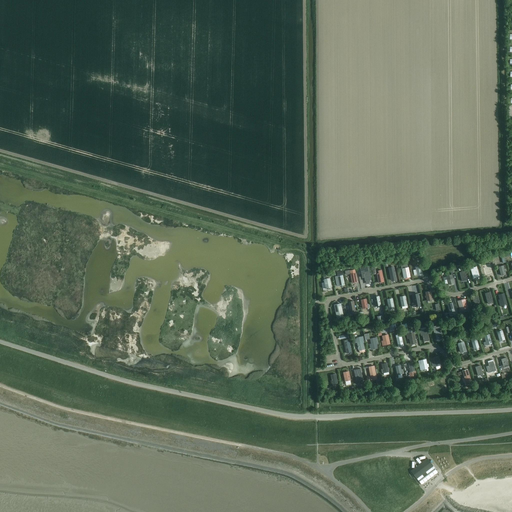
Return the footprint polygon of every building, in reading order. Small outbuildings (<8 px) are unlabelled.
[(485,275),(492,273),(489,264),(482,266),(485,275)] [(416,267),(416,270),(414,271),(415,275),(417,275),(418,275),(422,275),(420,266),(416,267)] [(368,267),(361,268),(362,278),(363,278),(363,277),(364,277),(365,281),(370,280),(368,267)] [(476,267),(470,268),(473,278),(475,278),(479,277),(476,267)] [(343,275),(343,271),(337,272),(338,277),(335,277),(337,286),(345,285),(343,275)] [(449,285),(454,283),(452,275),(446,276),(447,279),(445,280),(446,285),(448,284),(448,285),(449,285)] [(332,287),(330,278),(327,279),(326,276),(323,277),(325,283),(322,283),(323,288),(325,288),(325,289),(326,289),(326,288),(332,287)] [(504,294),(498,295),(499,298),(500,298),(500,299),(498,300),(500,306),(507,304),(504,294)] [(367,304),(366,299),(361,300),(363,309),(368,308),(368,309),(369,309),(370,308),(369,305),(368,304),(367,304)] [(457,301),(460,310),(467,308),(465,299),(457,301)] [(354,301),(348,302),(350,314),(354,313),(354,315),(358,314),(357,310),(355,311),(354,301)] [(337,318),(343,317),(341,304),(335,305),(337,318)] [(434,328),(433,328),(434,333),(435,333),(437,339),(441,338),(441,334),(440,331),(439,327),(434,328)] [(410,338),(412,345),(416,344),(413,329),(406,331),(408,339),(410,338)] [(429,340),(427,332),(426,330),(420,331),(421,336),(422,336),(424,341),(429,340)] [(401,334),(396,335),(399,347),(404,346),(401,334)] [(484,336),(486,342),(484,342),(484,345),(492,343),(489,335),(484,336)] [(357,339),(355,339),(356,343),(357,342),(359,347),(358,348),(358,349),(359,350),(359,351),(364,349),(363,343),(365,343),(364,340),(363,337),(357,338),(357,339)] [(371,344),(370,345),(370,348),(373,347),(374,348),(375,347),(377,347),(377,344),(376,342),(378,341),(377,337),(370,339),(371,344)] [(434,359),(431,360),(433,366),(435,365),(435,367),(440,366),(438,357),(433,358),(434,359)] [(427,371),(428,371),(427,367),(427,364),(426,360),(419,361),(421,370),(423,369),(423,370),(426,369),(427,371)] [(491,372),(496,370),(493,362),(493,360),(488,361),(488,363),(490,369),(490,370),(491,372)] [(411,376),(416,375),(416,371),(415,371),(413,362),(408,363),(409,368),(408,368),(408,369),(409,369),(410,372),(411,376)] [(354,369),(354,370),(356,381),(363,380),(362,375),(361,368),(354,370),(354,369)] [(467,369),(463,371),(467,385),(472,384),(467,369)] [(427,458),(411,471),(417,479),(422,475),(424,477),(427,474),(426,472),(433,466),(427,458)]
